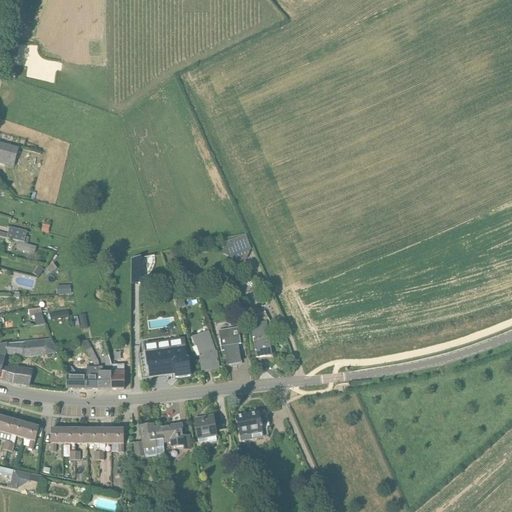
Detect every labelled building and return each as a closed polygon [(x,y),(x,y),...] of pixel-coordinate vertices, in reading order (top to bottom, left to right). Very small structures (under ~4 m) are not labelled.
[(0,162),(5,164),(5,166),(13,168),(18,150),(0,144),(0,162)] [(48,234),(50,224),(44,222),(41,232),(42,232),(48,234)] [(9,228),(8,235),(7,239),(24,243),(27,232),(9,228)] [(225,246),(229,258),(251,251),(246,235),(224,243),(225,246)] [(36,247),(25,244),(23,252),(34,255),(36,247)] [(140,285),(141,258),(131,260),(131,285),(140,285)] [(38,267),(33,274),(39,278),(44,271),(38,267)] [(20,274),(19,282),(35,286),(37,278),(20,274)] [(29,318),(38,316),(42,316),(41,309),(28,311),(29,318)] [(272,327),(265,313),(255,318),(254,314),(252,315),(253,317),(247,320),(248,328),(251,328),(256,359),(271,356),(267,329),(272,327)] [(241,345),(238,329),(218,332),(219,340),(220,340),(221,352),(225,352),(227,365),(239,363),(237,346),(241,345)] [(215,353),(208,334),(193,339),(200,360),(202,371),(218,369),(216,353),(215,353)] [(183,339),(182,339),(183,347),(138,354),(138,355),(142,380),(172,375),(171,373),(175,373),(176,379),(190,377),(188,360),(186,360),(183,339)] [(57,354),(51,340),(25,343),(7,345),(5,354),(25,358),(32,358),(39,358),(47,357),(46,356),(57,354)] [(99,363),(88,341),(81,342),(93,366),(87,366),(87,369),(98,369),(99,369),(99,363)] [(111,363),(111,367),(111,373),(111,374),(111,390),(124,390),(124,363),(111,363)] [(29,387),(33,372),(10,367),(6,382),(13,385),(29,387)] [(95,390),(95,371),(98,371),(98,369),(87,369),(87,378),(81,378),(81,373),(76,373),(76,378),(66,378),(66,390),(95,390)] [(102,369),(99,369),(98,369),(98,371),(95,371),(95,390),(98,390),(111,390),(111,374),(105,374),(102,374),(102,369)] [(239,434),(261,430),(261,428),(262,428),(262,426),(266,425),(264,413),(237,418),(239,434)] [(12,436),(16,422),(4,418),(0,433),(12,436)] [(208,442),(216,441),(213,418),(195,421),(198,440),(207,439),(208,442)] [(16,422),(12,436),(16,437),(23,439),(27,425),(16,422)] [(33,450),(39,428),(27,425),(23,439),(31,441),(28,449),(33,450)] [(163,445),(161,429),(153,430),(153,426),(141,428),(143,443),(133,444),(136,458),(145,457),(145,458),(157,457),(157,455),(164,455),(163,445)] [(181,426),(161,429),(163,445),(171,444),(172,448),(183,447),(184,451),(190,450),(188,436),(182,437),(181,426)] [(56,445),(63,445),(63,430),(51,430),(51,453),(55,453),(56,445)] [(63,445),(68,445),(75,445),(75,430),(63,430),(63,445)] [(87,445),(87,430),(75,430),(75,445),(87,445)] [(99,430),(87,430),(87,445),(94,445),(94,453),(99,453),(99,445),(99,430)] [(111,445),(111,430),(99,430),(99,445),(105,445),(111,445)] [(124,430),(111,430),(111,445),(119,445),(119,453),(123,453),(124,430)] [(15,445),(14,445),(10,443),(7,452),(4,463),(10,464),(15,445)] [(13,472),(0,468),(0,474),(12,477),(11,483),(8,483),(7,488),(17,490),(19,480),(29,482),(30,475),(13,471),(13,472)] [(257,484),(241,487),(243,497),(259,495),(257,484)]
